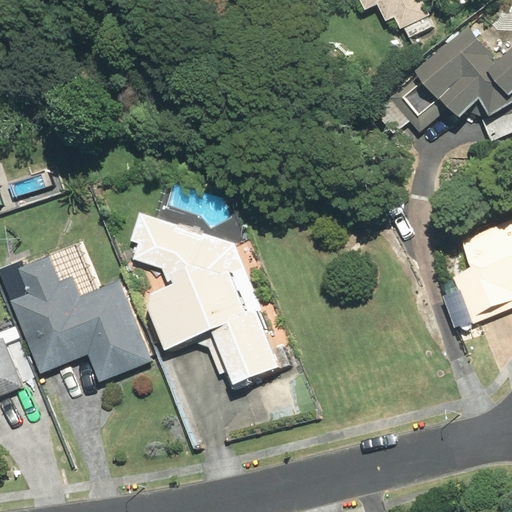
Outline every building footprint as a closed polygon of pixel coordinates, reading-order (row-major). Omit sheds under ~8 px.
[(435,0),(372,0),(380,14),(390,8),(400,26),(409,21),(414,29),(394,40),(408,64),(430,52),(456,38),(435,0)] [(429,74),(435,80),(416,100),(436,120),(456,100),(483,126),(493,116),(504,144),(511,140),(511,62),(475,27),(429,74)] [(399,98),(383,113),(406,138),(422,123),(399,98)] [(0,211),(9,207),(0,187),(0,211)] [(171,300),(165,310),(185,357),(231,337),(253,389),(300,368),(246,244),(150,216),(141,244),(150,247),(145,263),(173,271),(178,284),(191,279),(195,289),(171,300)] [(483,329),(511,317),(511,316),(511,232),(481,246),(492,271),(464,283),(483,329)] [(152,336),(130,281),(90,297),(80,273),(71,276),(63,256),(32,269),(43,297),(23,305),(53,377),(97,358),(110,388),(164,365),(152,336)] [(14,337),(0,343),(0,402),(20,394),(35,388),(14,337)]
